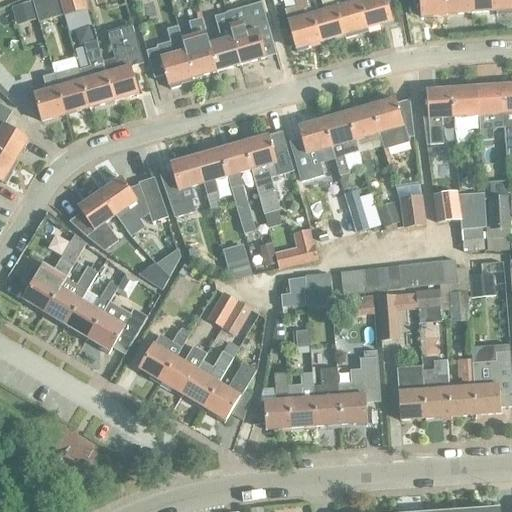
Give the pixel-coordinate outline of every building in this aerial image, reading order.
[(32,0),(34,3),(38,20),(39,22),(63,16),(58,0),(32,0)] [(58,0),(63,16),(64,16),(85,10),(83,2),(82,0),(58,0)] [(321,45),(313,18),(307,0),(294,0),(297,8),(284,12),(296,52),(321,45)] [(320,0),(325,15),(313,18),(321,45),(344,38),(337,11),(333,0),(320,0)] [(361,5),(368,31),(392,24),(384,0),(372,0),(373,1),(361,5)] [(421,0),(422,17),(448,15),(446,0),(421,0)] [(472,0),(446,0),(448,15),(473,13),(472,0)] [(472,0),(473,13),(497,12),(496,0),(472,0)] [(511,0),(496,0),(497,12),(498,16),(510,15),(511,14),(511,0)] [(34,3),(12,9),(12,10),(17,26),(38,20),(34,3)] [(242,9),(226,13),(226,14),(229,26),(241,66),(265,59),(265,58),(277,55),(262,3),(242,9)] [(361,5),(337,11),(344,38),(345,38),(346,42),(358,38),(357,34),(368,31),(361,5)] [(221,43),(210,46),(217,73),(241,66),(229,26),(226,14),(215,17),(222,42),(221,43)] [(193,36),(182,39),(186,53),(194,79),(217,73),(210,46),(202,20),(193,22),(189,23),(193,36)] [(115,61),(105,63),(115,102),(139,95),(131,68),(144,65),(133,26),(132,27),(107,34),(115,61)] [(158,49),(147,52),(155,79),(166,76),(169,87),(169,86),(171,91),(181,88),(179,83),(194,79),(186,53),(182,39),(182,38),(179,27),(167,31),(171,43),(157,47),(158,49)] [(90,68),(80,71),(81,73),(83,82),(91,109),(115,102),(105,63),(104,64),(98,42),(84,46),(90,66),(90,68)] [(80,70),(56,77),(59,89),(67,115),(91,109),(83,82),(81,73),(80,71),(80,70)] [(28,72),(12,78),(21,108),(37,104),(42,122),(67,115),(59,89),(56,77),(55,75),(44,78),(46,86),(32,89),(28,72)] [(511,88),(501,90),(504,127),(506,156),(511,155),(511,88)] [(504,127),(501,90),(477,91),(478,120),(479,120),(480,143),(494,142),(494,131),(498,127),(504,127)] [(478,120),(477,91),(451,93),(453,122),(478,120)] [(453,122),(451,93),(426,95),(430,147),(443,146),(442,122),(453,122)] [(370,108),(378,134),(380,134),(381,137),(383,147),(384,151),(409,144),(408,139),(414,137),(413,123),(404,125),(401,126),(396,105),(395,101),(370,108)] [(0,105),(0,149),(17,160),(29,140),(5,125),(13,113),(0,105)] [(378,134),(370,108),(347,115),(354,141),(356,141),(363,167),(373,164),(369,151),(365,138),(378,134)] [(323,122),(331,148),(332,151),(339,174),(340,178),(350,174),(349,171),(350,171),(362,167),(363,167),(356,141),(354,141),(347,115),(323,122)] [(301,183),(305,194),(324,188),(321,177),(323,177),(319,163),(321,163),(319,151),(331,148),(323,122),(299,128),(303,140),(290,144),(290,145),(301,183)] [(456,128),(456,143),(467,142),(466,127),(456,128)] [(267,137),(243,144),(251,171),(264,216),(278,212),(281,211),(273,186),(273,185),(270,186),(268,179),(271,178),(278,177),(278,175),(292,171),(285,145),(270,149),(267,139),(267,137)] [(243,144),(219,151),(227,177),(228,177),(231,189),(244,235),(256,232),(243,185),(240,174),(251,171),(243,144)] [(0,182),(3,184),(17,160),(0,149),(0,182)] [(219,151),(195,158),(203,184),(204,184),(207,197),(211,210),(221,207),(217,194),(219,193),(215,181),(227,177),(219,151)] [(173,173),(160,177),(174,219),(196,213),(193,201),(195,200),(192,188),(203,184),(195,158),(170,165),(172,171),(173,173)] [(155,178),(139,184),(140,185),(141,188),(150,216),(152,222),(153,224),(168,218),(169,218),(155,178)] [(122,181),(102,194),(117,217),(131,237),(145,227),(152,222),(150,216),(141,188),(129,192),(128,189),(122,181)] [(369,229),(360,200),(358,192),(345,196),(357,236),(370,231),(369,229)] [(70,223),(86,238),(89,240),(104,253),(119,242),(106,224),(117,217),(102,194),(79,210),(83,214),(70,223)] [(457,195),(433,198),(437,226),(461,222),(461,219),(457,195)] [(508,197),(488,198),(488,199),(490,228),(490,230),(510,229),(508,197)] [(461,222),(462,231),(483,229),(486,228),(484,200),(484,198),(466,199),(468,221),(461,222)] [(422,199),(401,202),(405,230),(425,227),(422,199)] [(377,208),(383,227),(387,227),(401,223),(394,203),(377,208)] [(189,216),(173,223),(188,259),(204,252),(189,216)] [(484,239),(483,229),(462,231),(463,242),(484,239)] [(318,260),(310,230),(295,233),(299,248),(276,254),(280,270),(318,260)] [(36,261),(22,286),(30,291),(24,300),(36,307),(42,311),(45,313),(60,288),(61,289),(67,280),(87,245),(75,235),(54,272),(45,266),(36,261)] [(485,252),(484,239),(463,242),(464,253),(467,254),(485,252)] [(244,244),(221,250),(222,253),(230,282),(252,277),(244,244)] [(264,268),(278,264),(276,255),(272,245),(259,248),(264,268)] [(457,285),(456,273),(455,262),(443,263),(445,286),(457,285)] [(434,288),(445,286),(443,263),(432,265),(434,288)] [(506,294),(503,263),(483,265),(484,275),(473,276),(471,276),(472,296),(506,294)] [(185,277),(189,271),(191,268),(184,264),(179,273),(185,277)] [(421,266),(423,289),(434,288),(432,265),(421,266)] [(421,266),(409,267),(411,290),(416,290),(423,289),(421,266)] [(409,267),(398,269),(401,291),(411,290),(409,267)] [(60,288),(45,313),(46,314),(66,325),(81,300),(82,301),(98,274),(88,268),(77,286),(67,280),(61,289),(60,288)] [(389,293),(401,291),(398,269),(387,270),(389,293)] [(387,270),(376,271),(378,294),(389,293),(387,270)] [(364,273),(366,295),(378,294),(376,271),(364,273)] [(356,296),(366,295),(364,273),(353,274),(356,296)] [(344,298),(356,296),(353,274),(341,275),(344,298)] [(330,275),(305,277),(306,279),(306,291),(318,290),(319,301),(332,300),(330,275)] [(306,279),(288,281),(290,293),(305,292),(305,291),(306,291),(306,279)] [(81,300),(66,325),(87,338),(102,314),(109,302),(118,288),(111,284),(101,298),(99,297),(93,308),(82,301),(81,300)] [(164,287),(153,307),(174,318),(185,298),(164,287)] [(441,290),(416,292),(417,309),(442,306),(441,290)] [(452,322),(470,320),(468,292),(450,293),(452,322)] [(222,329),(238,302),(225,294),(209,321),(222,329)] [(396,298),(377,299),(381,344),(400,343),(396,298)] [(102,314),(87,338),(110,352),(112,348),(114,345),(127,352),(148,318),(135,310),(132,316),(109,302),(102,314)] [(238,302),(222,329),(236,337),(252,310),(238,302)] [(154,345),(139,370),(159,382),(160,382),(173,360),(175,358),(176,359),(189,339),(191,335),(182,330),(180,333),(179,333),(173,342),(173,343),(160,336),(155,346),(154,345)] [(296,333),(297,349),(309,348),(308,332),(296,333)] [(173,360),(160,382),(181,395),(182,395),(206,355),(198,350),(194,347),(184,363),(176,359),(175,358),(173,360)] [(351,385),(338,385),(341,427),(342,427),(368,425),(367,404),(365,386),(380,385),(378,358),(377,352),(364,353),(364,359),(360,360),(361,371),(351,371),(351,385)] [(498,362),(472,363),(476,419),(501,417),(500,409),(511,408),(511,378),(510,362),(510,353),(497,353),(498,362)] [(206,355),(182,395),(203,408),(218,384),(232,360),(223,354),(213,370),(203,364),(208,356),(206,355)] [(476,419),(472,363),(471,362),(457,363),(458,381),(462,381),(463,391),(448,392),(450,420),(476,419)] [(435,372),(422,372),(426,422),(450,420),(448,392),(446,363),(434,364),(435,372)] [(218,384),(203,408),(226,421),(230,414),(243,422),(253,397),(253,396),(245,392),(256,372),(243,364),(235,377),(237,378),(229,390),(218,384)] [(426,422),(422,372),(422,366),(397,368),(399,396),(398,396),(400,424),(426,422)] [(321,387),(314,387),(317,429),(318,429),(341,427),(338,385),(337,369),(320,370),(321,387)] [(277,403),(265,404),(267,432),(291,430),(289,402),(288,393),(288,387),(289,387),(288,374),(275,375),(277,403)] [(289,387),(288,387),(288,393),(289,402),(291,430),(317,429),(314,387),(313,375),(301,376),(302,387),(289,387)]
